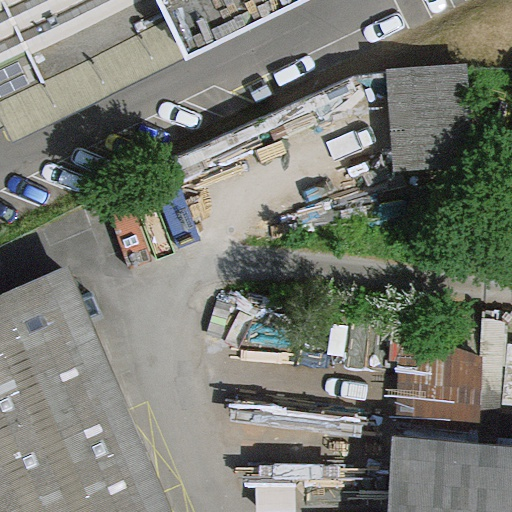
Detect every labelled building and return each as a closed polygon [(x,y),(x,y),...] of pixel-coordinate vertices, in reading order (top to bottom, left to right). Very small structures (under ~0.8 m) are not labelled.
[(0,0),(0,100),(172,16),(187,45),(283,0),(0,0)] [(469,52),(390,54),(393,157),(472,155),(469,52)] [(170,511),(69,273),(0,302),(0,511),(170,511)] [(482,340),(391,342),(392,408),(483,406),(482,340)] [(511,511),(511,428),(398,423),(392,511),(511,511)]
